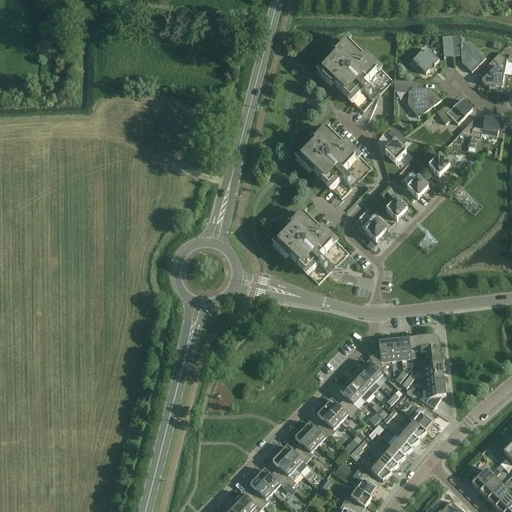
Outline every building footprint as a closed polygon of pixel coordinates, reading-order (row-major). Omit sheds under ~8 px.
[(452,38),(442,39),(444,59),(454,58),(452,38)] [(460,38),(452,38),(454,58),(461,58),(462,65),(472,75),(486,60),(474,49),(472,51),(468,47),(461,48),(460,38)] [(363,114),(373,103),(393,83),(349,40),(336,53),(335,52),(333,53),(331,54),(331,56),(332,57),(332,58),(316,74),(330,88),(333,85),(363,114)] [(413,63),(426,76),(439,63),(428,52),(423,56),(422,54),(413,63)] [(499,67),(493,62),(479,76),(484,81),(482,83),(485,87),(489,87),(489,90),(501,93),(504,76),(497,69),(499,67)] [(416,84),(394,82),(394,94),(408,95),(408,106),(418,120),(442,102),(430,90),(415,90),(416,84)] [(437,114),(446,126),(452,121),(458,127),(472,112),(463,102),(455,109),(450,104),(437,114)] [(472,123),(459,136),(481,140),(481,137),(497,139),(500,123),(492,121),(492,119),(485,118),(477,127),(472,123)] [(342,201),(358,185),(372,170),(328,127),(315,141),(315,140),(313,140),(311,140),(310,141),(310,143),(311,145),(295,161),(309,175),(312,172),(342,201)] [(393,130),(388,135),(395,142),(400,137),(393,130)] [(385,155),(396,166),(406,155),(396,144),(385,155)] [(429,169),(439,179),(450,169),(439,158),(429,169)] [(407,191),(418,201),(428,191),(418,180),(407,191)] [(454,192),(460,199),(467,193),(460,186),(454,192)] [(392,188),(386,194),(390,198),(396,192),(392,188)] [(318,197),(321,201),(330,195),(327,190),(318,197)] [(473,198),(465,201),(468,208),(476,205),(473,198)] [(386,212),(397,223),(407,212),(397,202),(386,212)] [(286,260),(289,257),(319,286),(349,255),(305,212),(292,226),(292,225),(290,225),(288,225),(287,226),(287,228),(287,230),(288,230),(272,246),(286,260)] [(375,224),(365,234),(376,244),(391,229),(376,214),(370,219),(375,224)] [(371,243),(367,247),(371,251),(375,247),(371,243)] [(431,339),(430,339),(410,342),(412,361),(416,360),(416,355),(427,354),(428,365),(423,365),(423,370),(443,368),(440,348),(440,346),(439,344),(438,343),(437,342),(436,341),(435,340),(433,339),(431,339)] [(410,342),(399,343),(402,362),(412,361),(410,342)] [(392,363),(402,362),(399,343),(389,344),(392,363)] [(381,364),(392,363),(389,344),(379,345),(379,349),(369,360),(382,372),(381,364)] [(325,357),(330,364),(334,361),(329,354),(325,357)] [(362,371),(375,385),(383,377),(369,364),(362,371)] [(319,366),(314,372),(319,377),(324,370),(319,366)] [(423,370),(425,380),(444,378),(443,368),(423,370)] [(380,389),(375,385),(362,371),(354,379),(373,396),(380,389)] [(425,380),(426,390),(445,388),(444,378),(425,380)] [(354,379),(347,386),(361,399),(366,404),(373,396),(354,379)] [(348,401),(344,405),(354,415),(358,411),(354,407),(361,399),(347,386),(340,393),(348,401)] [(445,388),(426,390),(427,400),(420,401),(420,402),(434,411),(442,399),(446,398),(445,388)] [(395,396),(391,400),(395,404),(399,399),(395,396)] [(391,400),(387,404),(391,408),(395,404),(391,400)] [(325,409),(341,425),(348,417),(350,419),(354,415),(344,405),(340,409),(332,402),(325,409)] [(410,421),(414,424),(427,435),(426,434),(433,426),(432,425),(436,421),(424,411),(421,408),(410,421)] [(325,424),(321,428),(332,438),(336,434),(334,432),(341,425),(325,409),(318,417),(325,424)] [(380,409),(376,414),(379,417),(383,420),(386,417),(387,416),(383,412),(380,409)] [(394,412),(389,417),(392,420),(397,415),(394,412)] [(377,416),(370,423),(375,427),(381,420),(377,416)] [(389,417),(384,423),(386,425),(392,420),(389,417)] [(403,430),(406,432),(420,444),(420,443),(418,442),(427,435),(414,424),(410,429),(406,426),(403,430)] [(302,433),(318,448),(325,440),(328,443),(332,438),(321,428),(318,432),(310,425),(302,433)] [(379,427),(373,433),(377,436),(378,437),(383,431),(379,427)] [(411,450),(420,444),(406,432),(403,437),(399,434),(396,438),(399,440),(413,452),(411,450)] [(303,448),(299,452),(309,462),(314,458),(311,455),(318,448),(302,433),(295,440),(303,448)] [(360,434),(356,438),(360,443),(364,439),(360,434)] [(399,440),(392,449),(406,460),(404,458),(413,452),(399,440)] [(280,456),(296,471),(303,464),(305,466),(309,462),(299,452),(295,456),(287,448),(280,456)] [(359,448),(350,458),(356,463),(360,459),(358,457),(363,452),(362,451),(359,448)] [(385,457),(398,468),(399,468),(397,466),(406,460),(392,449),(385,457)] [(276,475),(287,485),(292,490),(296,486),(294,483),(301,476),(296,471),(280,456),(273,463),(280,471),(276,475)] [(375,462),(378,465),(391,476),(392,476),(390,475),(398,468),(385,457),(382,461),(378,459),(375,462)] [(505,462),(500,467),(504,470),(509,465),(505,462)] [(342,464),(336,474),(343,479),(349,469),(342,464)] [(383,483),(391,476),(378,465),(374,470),(371,467),(368,471),(383,484),(384,483),(383,483)] [(257,479),(273,495),(280,487),(283,489),(287,485),(276,475),(273,479),(265,472),(257,479)] [(472,486),(480,494),(495,480),(487,472),(479,479),(474,474),(467,481),(472,486)] [(361,486),(357,491),(371,501),(371,500),(380,486),(365,473),(357,484),(361,486)] [(254,498),(264,508),(269,504),(266,502),(273,495),(257,479),(250,487),(258,494),(254,498)] [(480,494),(487,502),(502,487),(495,480),(480,494)] [(487,502),(495,510),(510,495),(502,487),(487,502)] [(354,489),(344,504),(347,506),(357,511),(363,511),(365,510),(371,501),(357,491),(354,489)] [(320,492),(317,497),(323,500),(325,495),(320,492)] [(242,495),(235,503),(244,511),(261,511),(264,508),(254,498),(250,502),(242,495)] [(495,510),(497,511),(507,511),(511,508),(511,497),(510,495),(495,510)] [(244,511),(235,503),(228,510),(230,511),(244,511)] [(440,511),(439,511),(460,511),(450,503),(442,511),(440,511)]
